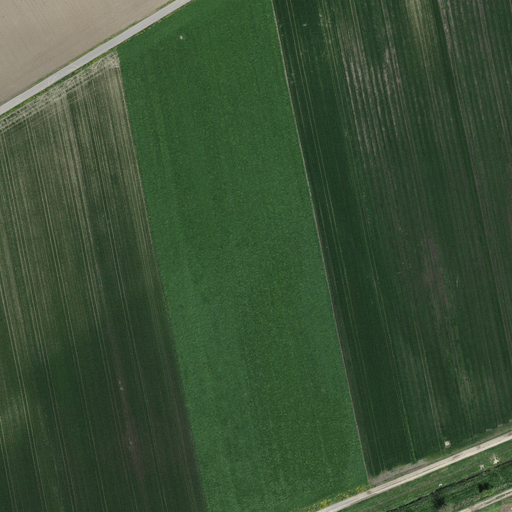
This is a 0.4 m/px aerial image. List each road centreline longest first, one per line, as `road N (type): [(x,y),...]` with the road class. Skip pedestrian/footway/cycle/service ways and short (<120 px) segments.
road 1 (track): [(0,111),(186,0)]
road 2 (track): [(323,511),(511,434)]
